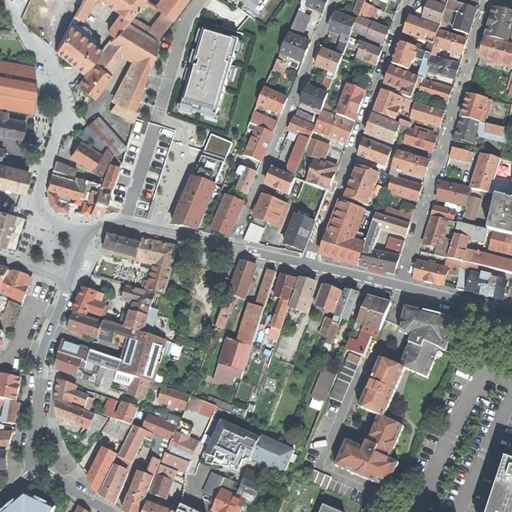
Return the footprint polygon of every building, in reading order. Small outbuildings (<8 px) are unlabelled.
[(81,19),(82,20),(94,0),(84,0),(75,16),(81,19)] [(102,0),(122,14),(130,19),(135,11),(137,12),(145,2),(143,0),(142,0),(102,0)] [(164,15),(173,21),(188,0),(162,0),(156,9),(162,13),(164,15)] [(238,0),(239,0),(249,8),(250,7),(260,14),(269,0),(238,0)] [(328,0),(310,0),(307,7),(323,14),(327,5),(328,0)] [(364,4),(365,0),(358,0),(354,14),(355,15),(359,16),(360,16),(364,4)] [(458,13),(461,4),(456,3),(449,1),(449,3),(447,8),(446,10),(458,13)] [(445,13),(446,10),(447,8),(440,5),(430,2),(427,10),(424,19),(441,25),(445,13)] [(368,19),(373,7),(370,6),(364,4),(360,16),(368,19)] [(458,13),(453,30),(469,35),(473,22),(477,9),(461,4),(458,13)] [(381,10),(373,7),(368,19),(376,22),(381,10)] [(489,28),(487,36),(507,42),(511,23),(511,13),(495,9),(491,24),(489,28)] [(153,25),(155,27),(164,15),(162,13),(153,25)] [(290,31),(301,36),(309,18),(299,13),(290,31)] [(451,15),(445,13),(441,25),(440,28),(445,30),(451,15)] [(130,19),(122,14),(108,33),(115,37),(126,25),(130,20),(130,19)] [(155,27),(148,37),(157,42),(173,21),(164,15),(155,27)] [(353,32),(357,22),(337,15),(335,22),(331,31),(344,37),(350,40),(351,39),(353,32)] [(75,16),(69,28),(71,29),(75,25),(76,26),(81,19),(75,16)] [(404,33),(430,42),(434,44),(440,28),(411,17),(407,25),(405,32),(404,33)] [(353,32),(368,37),(373,24),(359,18),(358,21),(357,22),(353,32)] [(367,39),(384,45),(384,44),(387,38),(390,30),(373,24),(368,37),(367,39)] [(75,25),(71,29),(92,45),(96,41),(76,26),(75,25)] [(126,52),(136,58),(150,66),(151,67),(158,43),(157,42),(148,37),(126,25),(115,37),(110,43),(111,43),(126,52)] [(65,59),(82,74),(101,53),(92,45),(71,29),(69,28),(55,51),(65,59)] [(240,41),(205,31),(204,32),(201,45),(198,52),(195,65),(194,67),(194,68),(196,68),(195,71),(188,69),(187,72),(189,72),(188,75),(186,80),(190,82),(188,88),(183,107),(194,110),(193,112),(205,115),(206,115),(206,113),(217,117),(217,116),(228,81),(232,67),(235,56),(239,42),(240,41)] [(438,47),(463,55),(465,47),(467,41),(440,32),(435,46),(438,47)] [(289,57),(303,63),(307,52),(310,44),(288,35),(281,54),(289,57)] [(350,47),(361,51),(363,44),(351,39),(350,40),(348,44),(346,50),(349,51),(350,47)] [(484,47),(481,57),(511,66),(511,46),(486,39),(484,47)] [(348,44),(343,42),(338,54),(344,56),(345,53),(346,50),(348,44)] [(126,52),(111,43),(94,63),(96,65),(109,75),(126,52)] [(416,59),(417,57),(417,55),(415,54),(417,49),(400,43),(397,53),(393,64),(409,70),(412,63),(414,63),(416,59)] [(361,51),(358,59),(376,66),(379,58),(382,51),(363,44),(361,51)] [(330,73),(336,75),(343,59),(323,51),(320,59),(316,67),(330,73)] [(423,51),(421,58),(417,57),(416,59),(424,62),(427,53),(423,51)] [(343,59),(350,62),(352,56),(345,53),(344,56),(343,59)] [(427,53),(424,62),(419,77),(420,77),(424,79),(427,70),(432,56),(432,54),(431,54),(427,53)] [(432,56),(427,70),(455,79),(458,71),(460,65),(432,56)] [(127,109),(136,112),(150,66),(136,58),(114,103),(115,104),(127,109)] [(348,86),(349,87),(353,76),(358,65),(350,62),(343,59),(336,75),(334,81),(348,86)] [(0,108),(34,115),(34,97),(34,82),(34,66),(0,60),(0,108)] [(273,71),(272,72),(282,76),(287,65),(278,60),(273,71)] [(86,92),(94,98),(111,77),(109,75),(96,65),(79,86),(86,92)] [(389,75),(385,84),(404,91),(410,75),(391,68),(389,75)] [(328,79),(334,81),(336,75),(330,73),(328,79)] [(406,99),(411,101),(413,95),(416,87),(420,77),(419,77),(410,74),(410,75),(404,91),(402,97),(404,98),(406,99)] [(328,79),(324,88),(325,88),(330,90),(334,81),(328,79)] [(421,88),(419,94),(447,104),(450,96),(452,89),(423,80),(421,88)] [(355,122),(361,107),(366,93),(349,87),(348,86),(345,96),(340,109),(337,115),(355,122)] [(317,109),(322,112),(329,95),(308,87),(305,93),(301,103),(317,109)] [(272,111),(281,115),(285,107),(288,99),(265,89),(258,105),(269,110),(272,111)] [(379,102),(375,112),(396,120),(404,98),(402,97),(383,90),(379,102)] [(337,108),(340,109),(345,96),(342,95),(337,108)] [(485,105),(486,100),(469,95),(466,106),(463,117),(479,122),(485,105)] [(416,104),(416,103),(411,101),(406,99),(404,105),(406,106),(405,111),(413,113),(416,104)] [(124,116),(127,109),(115,104),(112,111),(124,116)] [(413,113),(411,119),(440,128),(443,120),(445,113),(416,104),(413,113)] [(136,112),(127,109),(124,116),(126,117),(125,120),(134,123),(138,113),(136,112)] [(322,112),(317,109),(311,125),(316,127),(322,112)] [(308,123),(311,117),(298,112),(295,118),(308,123)] [(315,132),(347,144),(351,133),(355,124),(354,124),(322,112),(316,127),(315,132)] [(259,128),(264,117),(254,113),(253,118),(252,119),(250,124),(258,127),(259,128)] [(370,124),(366,134),(370,136),(393,145),(399,129),(400,126),(399,125),(373,116),(370,124)] [(0,135),(21,139),(23,132),(25,123),(6,119),(0,117),(0,135)] [(264,117),(259,128),(273,134),(277,124),(278,123),(264,117)] [(97,118),(87,127),(104,144),(112,154),(122,164),(126,149),(97,118)] [(308,123),(295,118),(292,124),(289,132),(303,137),(311,141),(311,139),(315,132),(316,127),(311,125),(308,123)] [(459,129),(456,139),(473,144),(475,135),(479,123),(462,118),(459,129)] [(401,120),(399,125),(400,126),(404,127),(409,129),(410,129),(411,127),(412,124),(401,120)] [(141,123),(136,122),(133,131),(138,133),(141,123)] [(481,134),(502,139),(502,142),(506,143),(510,130),(479,122),(479,123),(475,135),(481,137),(481,134)] [(102,146),(104,144),(87,127),(79,136),(82,140),(87,140),(99,150),(99,149),(97,147),(100,144),(102,146)] [(246,156),(261,162),(268,147),(273,134),(259,128),(258,127),(256,132),(246,156)] [(416,128),(415,131),(434,137),(435,133),(416,128)] [(406,136),(404,143),(433,152),(435,145),(437,138),(434,137),(415,131),(410,129),(409,129),(406,136)] [(490,139),(502,142),(502,139),(481,134),(481,137),(490,139)] [(207,148),(205,153),(226,160),(233,144),(212,135),(207,148)] [(292,177),(295,178),(305,155),(311,141),(303,137),(290,168),(292,177)] [(312,157),(318,142),(311,139),(311,141),(305,155),(312,157)] [(361,148),(358,156),(386,167),(392,150),(364,140),(361,148)] [(92,171),(97,164),(101,156),(81,142),(75,151),(71,157),(92,171)] [(318,142),(312,157),(316,159),(324,162),(330,146),(318,142)] [(99,149),(104,153),(110,158),(112,154),(104,144),(102,146),(100,144),(97,147),(99,149)] [(453,147),(451,153),(459,155),(471,158),(473,152),(453,147)] [(388,167),(392,169),(393,166),(398,152),(394,151),(388,167)] [(399,168),(425,177),(427,169),(430,162),(398,152),(393,166),(399,168)] [(110,158),(104,153),(101,156),(109,161),(110,158)] [(205,153),(194,179),(215,186),(226,160),(205,153)] [(491,194),(495,177),(501,159),(482,154),(476,172),(471,189),(491,194)] [(101,176),(109,161),(101,156),(97,164),(98,164),(98,165),(100,167),(97,174),(101,176)] [(307,182),(328,191),(333,179),(338,168),(324,162),(316,159),(307,182)] [(54,166),(53,171),(74,176),(76,169),(55,162),(54,166)] [(229,172),(243,178),(247,169),(233,163),(229,172)] [(104,180),(102,186),(111,189),(119,168),(110,164),(104,180)] [(28,174),(0,166),(0,187),(22,192),(25,182),(28,174)] [(396,177),(399,168),(393,166),(392,169),(390,175),(396,177)] [(352,182),(346,198),(368,206),(379,176),(358,167),(352,182)] [(238,191),(248,195),(252,184),(257,173),(247,169),(243,178),(238,191)] [(267,186),(289,195),(295,178),(292,177),(274,169),(271,177),(267,186)] [(79,200),(85,181),(76,179),(75,182),(51,175),(49,182),(47,191),(60,195),(68,197),(79,200)] [(511,187),(508,187),(510,181),(495,177),(491,194),(496,195),(511,198),(511,195),(511,187)] [(289,195),(311,204),(321,208),(327,192),(295,178),(289,195)] [(393,178),(389,192),(418,201),(420,193),(422,186),(393,178)] [(185,228),(198,231),(216,186),(215,186),(194,179),(193,179),(185,197),(181,208),(173,225),(185,228)] [(97,191),(100,185),(85,180),(85,181),(79,200),(84,201),(81,210),(79,209),(77,213),(89,214),(97,191)] [(460,205),(467,206),(470,196),(471,189),(443,182),(440,190),(438,199),(449,202),(454,203),(460,205)] [(97,191),(109,196),(111,189),(102,186),(100,185),(97,191)] [(60,195),(47,191),(50,205),(57,212),(66,212),(67,203),(68,197),(60,195)] [(109,196),(97,191),(89,214),(95,215),(101,215),(103,209),(109,196)] [(263,194),(261,199),(283,208),(276,227),(279,228),(288,205),(263,194)] [(496,195),(488,229),(489,230),(511,235),(511,198),(496,195)] [(467,206),(463,223),(475,226),(482,199),(470,196),(467,206)] [(220,233),(230,237),(244,204),(235,200),(227,197),(213,230),(220,233)] [(261,199),(254,218),(269,224),(276,227),(283,208),(261,199)] [(0,201),(0,210),(14,215),(17,206),(0,201)] [(345,228),(353,206),(344,203),(340,202),(332,224),(345,228)] [(403,203),(399,213),(413,217),(416,207),(403,203)] [(311,204),(304,220),(315,224),(321,208),(311,204)] [(289,205),(288,205),(279,228),(280,228),(289,205)] [(456,222),(458,222),(463,223),(467,206),(460,205),(456,222)] [(364,210),(353,206),(345,228),(356,232),(362,215),(364,210)] [(433,211),(432,216),(449,221),(453,222),(456,212),(445,210),(442,209),(435,207),(433,211)] [(387,209),(384,217),(410,225),(413,217),(399,213),(387,209)] [(13,230),(10,229),(11,227),(14,215),(0,210),(0,246),(4,247),(8,234),(11,235),(13,230)] [(362,215),(374,220),(376,214),(364,210),(362,215)] [(374,220),(365,249),(374,251),(376,243),(380,229),(406,237),(408,231),(410,225),(384,217),(378,215),(376,214),(374,220)] [(296,216),(286,244),(293,247),(304,252),(315,224),(304,220),(296,216)] [(428,230),(424,244),(437,248),(441,249),(444,238),(447,227),(449,221),(432,216),(428,230)] [(254,218),(244,241),(260,244),(269,224),(254,218)] [(449,221),(447,227),(456,229),(458,223),(453,222),(449,221)] [(469,239),(486,243),(489,230),(488,229),(475,226),(463,223),(458,222),(458,223),(456,229),(461,231),(460,236),(469,238),(469,239)] [(329,233),(352,242),(356,232),(345,228),(332,224),(329,233)] [(356,232),(352,242),(365,246),(368,236),(356,232)] [(352,242),(329,233),(321,254),(340,260),(358,266),(365,246),(352,242)] [(511,236),(495,233),(491,249),(511,254),(511,236)] [(107,242),(105,252),(137,261),(140,252),(142,242),(110,234),(107,242)] [(454,260),(463,262),(464,257),(469,239),(469,238),(460,236),(455,234),(453,241),(448,259),(452,259),(454,260)] [(376,243),(374,251),(400,257),(405,242),(390,238),(387,247),(376,243)] [(453,241),(444,238),(441,249),(437,248),(435,255),(448,259),(453,241)] [(143,239),(142,242),(140,252),(137,261),(155,265),(153,274),(151,279),(168,283),(177,248),(143,239)] [(361,266),(395,274),(400,257),(374,251),(365,249),(361,266)] [(471,259),(470,264),(471,264),(479,266),(511,273),(511,262),(473,252),(471,259)] [(454,263),(451,276),(459,278),(461,271),(463,262),(454,260),(454,263)] [(230,294),(229,295),(237,297),(245,300),(249,288),(251,282),(256,267),(248,265),(240,262),(230,294)] [(416,270),(414,279),(443,286),(447,269),(435,266),(431,265),(418,262),(416,270)] [(463,262),(461,271),(467,272),(469,274),(470,271),(471,264),(470,264),(463,262)] [(479,266),(471,264),(470,271),(477,273),(479,266)] [(0,288),(1,289),(4,284),(6,278),(9,272),(0,268),(0,288)] [(146,274),(116,268),(114,279),(144,285),(146,274)] [(268,270),(256,307),(264,310),(277,273),(268,270)] [(1,289),(0,292),(23,303),(27,294),(30,295),(31,290),(29,289),(30,287),(32,281),(30,278),(21,276),(13,273),(9,272),(6,278),(4,284),(1,289)] [(472,274),(468,291),(503,300),(504,296),(505,292),(507,283),(490,279),(482,277),(472,274)] [(274,297),(281,300),(288,302),(292,290),(294,291),(298,280),(289,277),(281,275),(274,297)] [(469,279),(468,279),(465,278),(459,278),(456,289),(465,291),(469,279)] [(168,283),(151,279),(148,290),(165,295),(168,283)] [(291,303),(289,308),(306,313),(316,284),(308,282),(299,279),(295,290),(298,291),(296,296),(293,295),(291,303)] [(122,300),(134,303),(151,309),(155,295),(126,286),(122,300)] [(323,286),(316,304),(322,306),(335,312),(342,293),(335,290),(331,288),(323,286)] [(84,289),(81,297),(77,304),(74,312),(80,313),(86,315),(88,312),(93,301),(97,292),(84,289)] [(106,305),(110,297),(97,292),(93,301),(106,305)] [(346,292),(336,316),(342,318),(348,321),(358,295),(352,293),(346,292)] [(228,293),(225,302),(234,305),(237,297),(229,295),(230,294),(228,293)] [(367,297),(357,322),(365,325),(379,331),(391,303),(380,300),(367,297)] [(0,331),(11,335),(21,307),(0,298),(0,331)] [(287,315),(289,308),(291,303),(288,302),(281,300),(277,312),(287,315)] [(102,316),(106,305),(93,301),(88,312),(102,316)] [(229,313),(231,313),(234,305),(225,302),(222,310),(229,313)] [(131,312),(148,317),(151,309),(134,303),(131,312)] [(238,343),(227,339),(215,377),(233,383),(235,377),(242,379),(264,310),(256,307),(250,305),(238,343)] [(413,333),(399,367),(404,369),(409,371),(426,379),(439,349),(445,351),(449,341),(454,330),(456,324),(457,322),(456,320),(455,319),(405,307),(399,332),(405,335),(407,331),(413,333)] [(229,313),(222,310),(217,325),(224,328),(229,313)] [(129,320),(126,329),(136,332),(143,334),(148,317),(131,312),(129,320)] [(73,321),(70,330),(99,339),(100,336),(104,324),(75,315),(73,321)] [(285,320),(276,316),(271,328),(273,329),(281,331),(285,320)] [(336,316),(335,316),(332,323),(339,326),(342,318),(336,316)] [(123,318),(120,327),(126,329),(129,320),(123,318)] [(326,318),(323,327),(329,329),(333,320),(326,318)] [(119,327),(105,322),(104,324),(100,336),(115,341),(119,327)] [(350,340),(358,343),(361,333),(365,325),(357,322),(350,340)] [(332,323),(330,330),(336,332),(339,326),(332,323)] [(361,333),(371,337),(376,339),(379,331),(365,325),(361,333)] [(120,327),(119,327),(115,341),(132,346),(136,332),(126,329),(120,327)] [(326,336),(329,329),(323,327),(320,334),(326,336)] [(269,338),(277,341),(280,333),(281,331),(273,329),(269,338)] [(334,339),(336,332),(330,330),(327,337),(334,339)] [(454,330),(449,341),(462,346),(467,335),(454,330)] [(164,341),(143,334),(136,332),(132,346),(127,364),(123,374),(135,378),(150,383),(152,383),(164,341)] [(277,341),(272,358),(286,363),(294,338),(280,333),(277,341)] [(371,337),(361,333),(358,343),(350,340),(346,349),(364,356),(371,337)] [(445,351),(458,357),(462,346),(449,341),(445,351)] [(87,362),(91,352),(63,342),(60,353),(83,360),(87,362)] [(97,365),(100,355),(91,352),(87,362),(97,365)] [(83,360),(60,353),(60,361),(59,370),(77,377),(83,360)] [(349,353),(345,361),(356,365),(359,357),(349,353)] [(115,360),(100,355),(97,365),(107,368),(112,370),(115,360)] [(358,407),(377,415),(383,418),(394,393),(404,369),(399,367),(379,358),(358,407)] [(105,376),(85,369),(87,362),(83,360),(77,377),(102,385),(105,376)] [(112,370),(123,374),(127,364),(115,360),(112,370)] [(345,360),(329,397),(341,402),(357,365),(356,365),(345,361),(345,360)] [(105,376),(107,368),(97,365),(87,362),(85,369),(105,376)] [(132,387),(135,378),(123,374),(112,370),(107,368),(105,376),(102,385),(111,388),(114,381),(124,384),(132,387)] [(324,368),(312,397),(323,401),(335,373),(324,368)] [(0,375),(0,398),(16,402),(17,399),(18,397),(18,395),(19,391),(20,387),(20,385),(21,382),(21,380),(0,375)] [(135,378),(132,387),(129,395),(145,400),(150,383),(135,378)] [(58,389),(56,398),(72,404),(73,401),(76,392),(77,387),(60,381),(58,389)] [(186,409),(191,396),(164,387),(159,402),(185,411),(186,409)] [(82,395),(76,392),(73,401),(86,406),(89,397),(82,395)] [(191,396),(186,409),(211,419),(216,407),(207,403),(191,396)] [(216,407),(230,413),(233,406),(227,404),(209,396),(207,403),(216,407)] [(118,401),(109,398),(105,409),(115,413),(118,401)] [(69,404),(56,399),(57,409),(58,417),(86,428),(90,429),(92,425),(95,416),(69,405),(69,404)] [(18,414),(20,405),(6,402),(4,411),(2,422),(16,424),(18,414)] [(118,416),(117,420),(132,425),(139,409),(130,406),(123,403),(118,416)] [(115,413),(105,409),(104,410),(103,414),(112,418),(113,418),(114,414),(115,413)] [(95,416),(92,425),(99,431),(108,420),(96,415),(95,416)] [(383,418),(377,415),(363,448),(346,441),(335,466),(387,489),(398,463),(389,459),(395,446),(403,426),(383,418)] [(149,416),(143,429),(172,441),(176,432),(177,428),(149,416)] [(126,444),(134,426),(132,425),(117,420),(113,418),(112,418),(103,431),(126,444)] [(140,419),(137,418),(134,426),(139,428),(142,420),(140,419)] [(276,466),(275,469),(285,474),(295,450),(278,443),(278,444),(262,437),(261,438),(222,421),(207,455),(208,456),(225,463),(228,454),(234,457),(231,463),(240,467),(244,458),(246,455),(252,458),(262,462),(263,460),(269,463),(268,465),(268,466),(273,468),(274,465),(276,466)] [(177,428),(176,432),(189,438),(193,428),(180,422),(177,428)] [(92,425),(90,429),(81,442),(88,447),(99,431),(92,425)] [(123,449),(119,457),(131,463),(133,464),(139,450),(144,438),(152,442),(155,435),(139,428),(134,426),(126,444),(123,449)] [(90,429),(86,428),(78,440),(81,442),(90,429)] [(199,443),(189,438),(176,432),(172,441),(171,442),(166,455),(158,476),(173,482),(184,486),(186,472),(199,443)] [(0,449),(7,450),(10,441),(13,434),(0,433),(0,449)] [(155,453),(164,457),(165,454),(166,455),(171,442),(157,436),(152,445),(153,452),(155,453)] [(110,443),(106,450),(118,456),(119,457),(123,449),(110,443)] [(99,494),(118,456),(106,450),(104,449),(98,461),(96,465),(89,479),(94,486),(99,494)] [(155,459),(162,462),(164,457),(155,453),(153,459),(155,459)] [(230,465),(231,463),(234,457),(228,454),(225,463),(230,465)] [(225,463),(208,456),(207,464),(229,467),(230,465),(225,463)] [(128,470),(131,463),(119,457),(116,464),(128,470)] [(155,459),(148,476),(154,479),(155,479),(162,462),(155,459)] [(488,511),(511,511),(511,461),(506,460),(500,477),(488,511)] [(238,471),(240,467),(231,463),(230,465),(229,467),(238,471)] [(114,468),(101,495),(107,500),(115,506),(129,474),(114,468)] [(251,507),(265,476),(248,469),(246,473),(245,477),(241,486),(236,484),(231,495),(246,501),(244,504),(251,507)] [(312,470),(307,482),(325,489),(330,477),(312,470)] [(124,511),(141,511),(154,479),(148,476),(139,473),(123,511),(124,511)] [(213,473),(204,492),(216,498),(220,490),(225,479),(213,473)] [(173,482),(158,476),(151,494),(156,496),(166,500),(173,482)] [(222,491),(231,495),(236,484),(225,479),(220,490),(222,491)] [(240,511),(244,504),(246,501),(231,495),(222,491),(212,511),(214,511),(240,511)] [(25,493),(2,511),(54,511),(57,508),(39,500),(25,493)] [(153,504),(156,496),(151,494),(150,494),(147,501),(153,504)]
